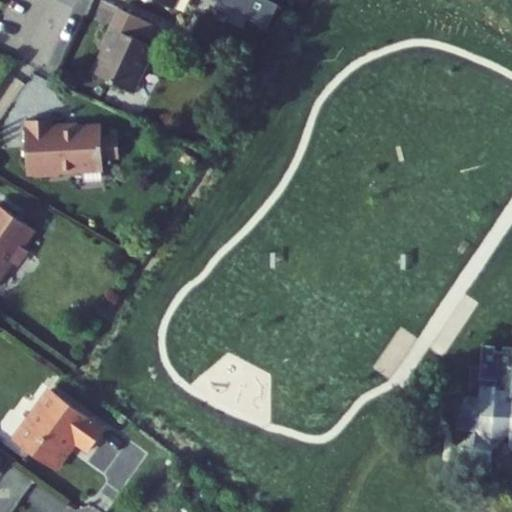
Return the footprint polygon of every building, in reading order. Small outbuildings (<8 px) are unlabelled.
[(144,0),(170,13),(176,0),(144,0)] [(107,47),(91,79),(111,88),(130,97),(161,30),(117,10),(101,45),(107,47)] [(53,127),(25,129),(28,180),(46,178),(47,184),(82,182),(81,176),(104,175),(103,166),(119,165),(118,142),(102,143),(101,134),(79,136),(78,131),(53,133),(53,127)] [(0,293),(16,272),(22,270),(28,262),(28,256),(40,239),(0,209),(0,293)] [(511,351),(510,351),(504,350),(501,382),(511,384),(511,387),(479,415),(493,434),(475,449),(490,469),(511,450),(511,351)] [(96,465),(113,443),(59,403),(22,454),(62,484),(64,481),(71,480),(77,471),(77,466),(78,465),(75,463),(82,454),(84,456),(96,465)] [(78,465),(84,456),(82,454),(75,463),(78,465)] [(0,459),(0,478),(9,466),(0,459)]
